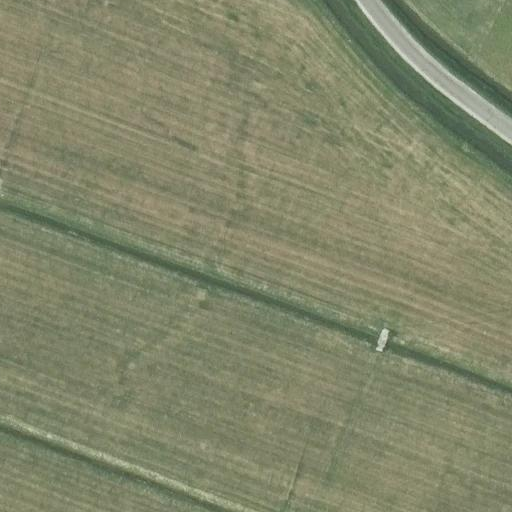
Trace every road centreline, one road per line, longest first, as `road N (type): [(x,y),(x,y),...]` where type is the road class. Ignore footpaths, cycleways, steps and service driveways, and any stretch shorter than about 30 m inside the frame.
road 1 (track): [(511,359),(0,176)]
road 2 (unclassified): [(511,134),(430,76),(368,0)]
road 3 (track): [(511,439),(332,511)]
